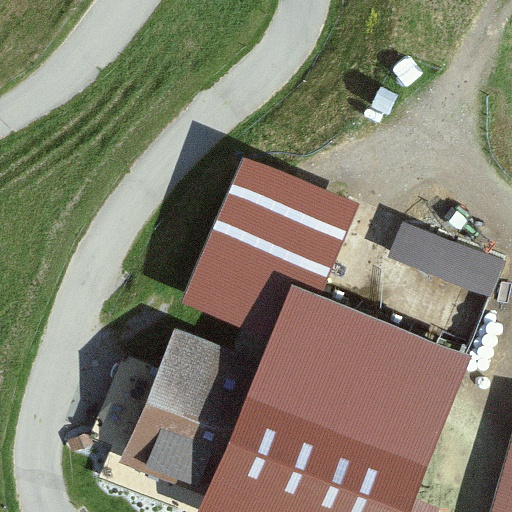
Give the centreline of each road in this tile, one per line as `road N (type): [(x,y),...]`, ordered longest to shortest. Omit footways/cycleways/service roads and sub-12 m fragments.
road 1 (unclassified): [(67,511),(53,432),(76,301),(166,169),(286,64),(310,0)]
road 2 (unclassified): [(128,0),(62,86),(0,127)]
